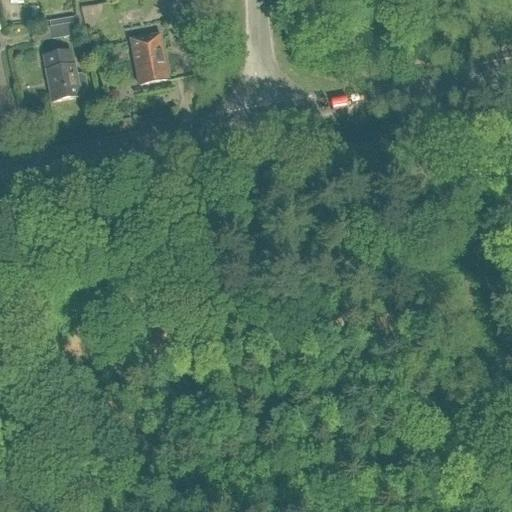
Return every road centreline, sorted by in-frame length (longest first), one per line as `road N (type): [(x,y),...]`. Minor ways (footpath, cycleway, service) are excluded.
road 1 (track): [(425,141),(499,511)]
road 2 (tertiary): [(11,169),(268,119)]
road 3 (tertiary): [(268,119),(511,71)]
